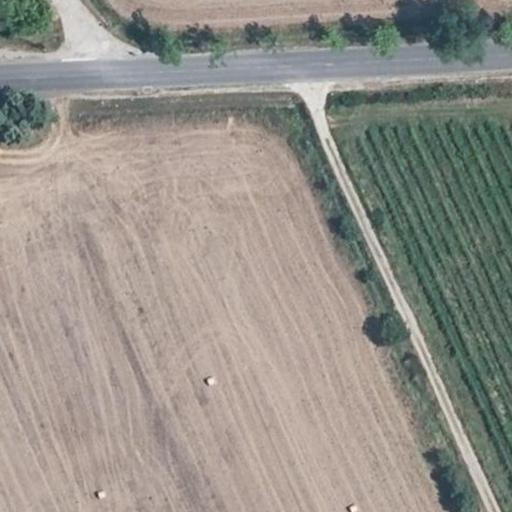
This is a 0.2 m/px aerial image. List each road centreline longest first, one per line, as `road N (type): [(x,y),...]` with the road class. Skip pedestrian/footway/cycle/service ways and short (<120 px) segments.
road 1 (track): [(491,511),(291,65)]
road 2 (tertiary): [(511,52),(131,74)]
road 3 (tertiary): [(131,74),(0,80)]
